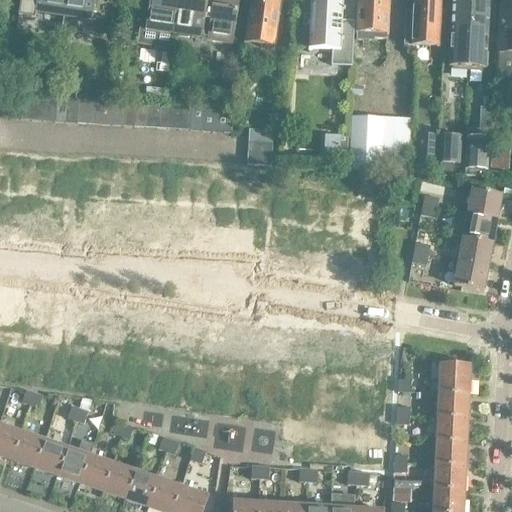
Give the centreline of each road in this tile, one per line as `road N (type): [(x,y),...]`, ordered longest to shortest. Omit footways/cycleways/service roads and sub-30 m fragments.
road 1 (residential): [(0,263),(252,288),(505,333)]
road 2 (residential): [(498,511),(505,333)]
